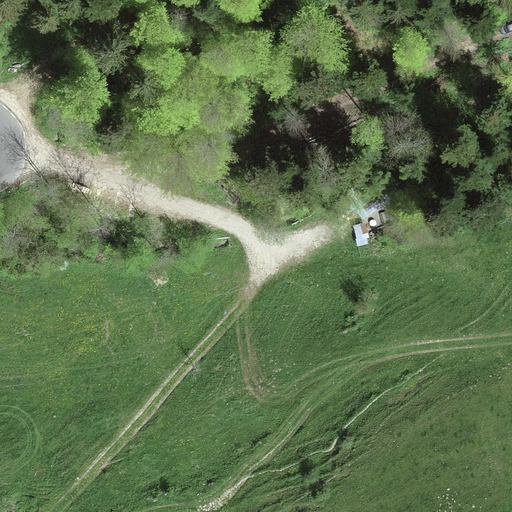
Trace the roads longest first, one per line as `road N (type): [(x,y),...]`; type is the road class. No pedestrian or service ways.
road 1 (track): [(108,184),(511,28)]
road 2 (track): [(119,0),(105,27),(36,68),(0,112)]
